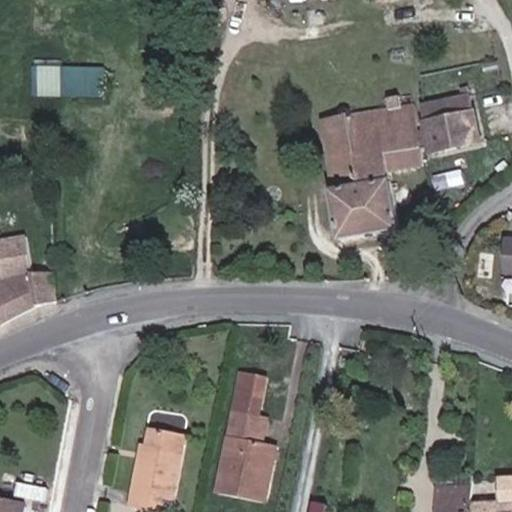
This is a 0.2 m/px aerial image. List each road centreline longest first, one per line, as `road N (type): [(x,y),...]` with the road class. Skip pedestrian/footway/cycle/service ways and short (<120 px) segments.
road 1 (tertiary): [(103,320),(204,299),(313,300),(411,313)]
road 2 (unknown): [(339,304),(307,511)]
road 3 (unknown): [(411,313),(428,511)]
road 4 (residential): [(103,320),(73,511)]
road 5 (residential): [(411,313),(457,245),(511,201)]
